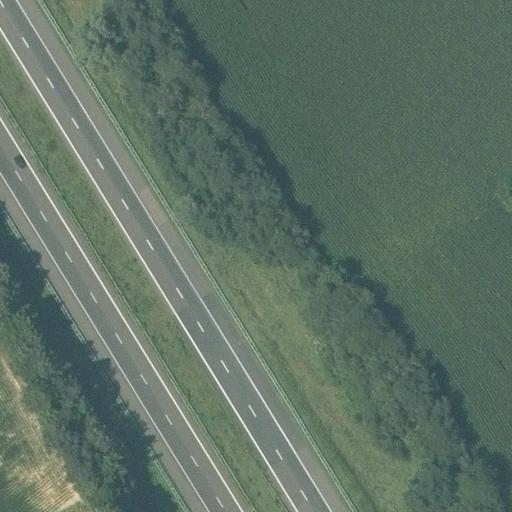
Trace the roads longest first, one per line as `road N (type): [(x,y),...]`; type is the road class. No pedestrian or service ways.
road 1 (motorway): [(319,511),(7,0)]
road 2 (motorway): [(0,150),(223,511)]
